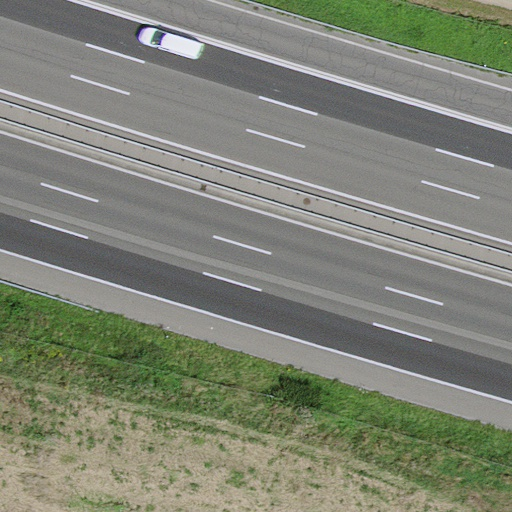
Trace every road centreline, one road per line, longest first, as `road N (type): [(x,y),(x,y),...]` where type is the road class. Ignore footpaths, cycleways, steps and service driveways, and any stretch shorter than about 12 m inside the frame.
road 1 (motorway): [(511,187),(0,32)]
road 2 (motorway): [(0,189),(511,343)]
